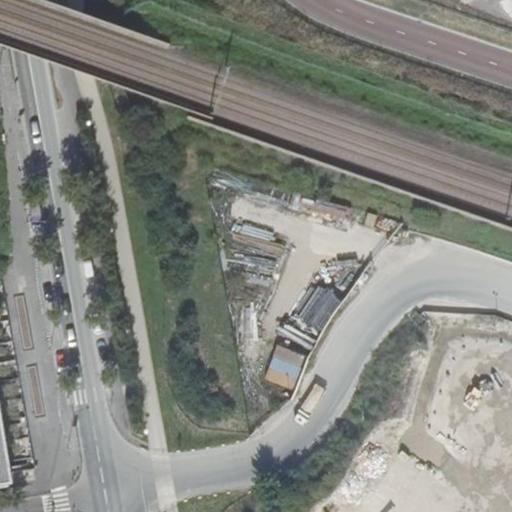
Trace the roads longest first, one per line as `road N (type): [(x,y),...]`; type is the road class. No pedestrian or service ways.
road 1 (secondary): [(19,0),(106,488)]
road 2 (unknown): [(422,289),(281,225)]
